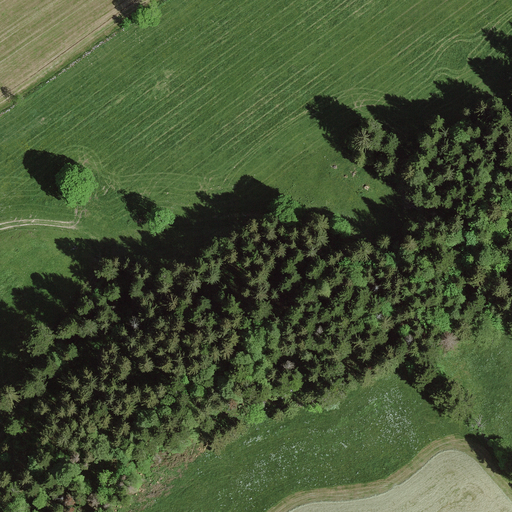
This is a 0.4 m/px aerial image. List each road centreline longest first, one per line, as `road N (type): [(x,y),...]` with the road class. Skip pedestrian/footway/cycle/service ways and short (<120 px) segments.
road 1 (trunk): [(16,0),(280,123),(511,185)]
road 2 (track): [(0,453),(91,290),(98,263),(84,210),(59,200),(0,204)]
